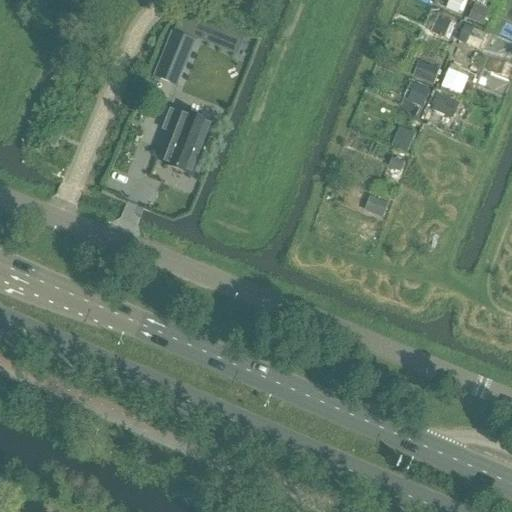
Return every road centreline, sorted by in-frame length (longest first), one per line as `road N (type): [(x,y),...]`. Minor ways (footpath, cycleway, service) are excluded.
road 1 (trunk): [(511,487),(0,264)]
road 2 (unclassified): [(511,401),(0,195)]
road 3 (trunk): [(0,321),(444,511)]
road 4 (track): [(480,302),(421,278),(320,258),(302,245),(392,0)]
